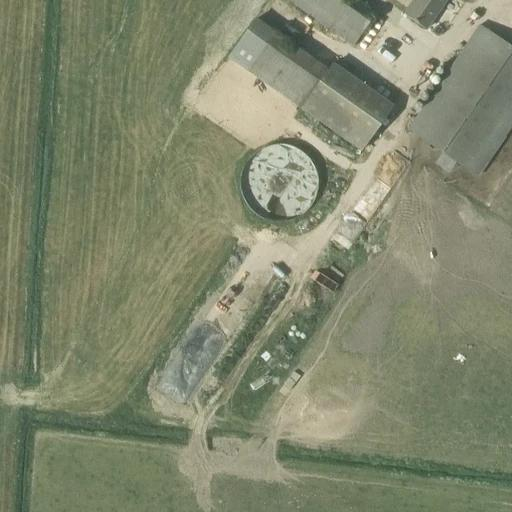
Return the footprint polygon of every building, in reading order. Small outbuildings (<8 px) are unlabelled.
[(375,13),(356,0),(295,0),(292,5),(352,46),(375,13)] [(415,0),(405,15),(426,30),(446,0),(415,0)] [(511,128),(511,48),(480,26),(408,130),(478,178),(511,128)] [(394,106),(334,62),(301,109),(361,152),(394,106)] [(244,192),(298,209),(313,160),(259,144),(244,192)] [(350,186),(325,167),(304,195),(330,214),(350,186)] [(184,412),(194,379),(161,368),(151,401),(184,412)] [(272,418),(296,378),(288,373),(264,413),(272,418)]
